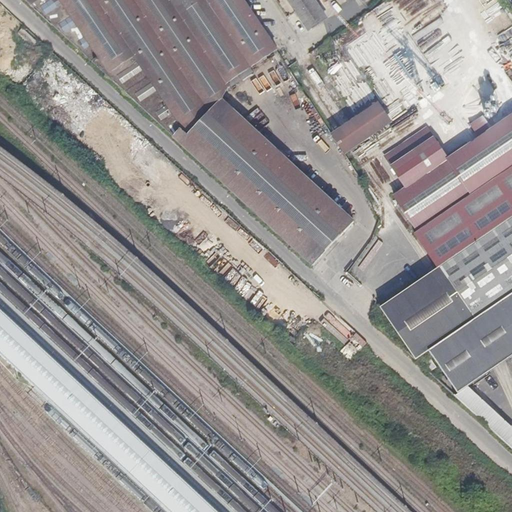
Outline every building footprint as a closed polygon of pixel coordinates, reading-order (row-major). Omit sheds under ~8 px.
[(230,86),(228,83),(277,50),(242,0),(25,0),(71,42),(135,100),(177,140),(230,188),(314,265),(354,221),(222,100),(230,86)] [(290,0),(309,28),(326,17),(314,0),(290,0)] [(348,155),(397,124),(383,102),(333,133),(348,155)] [(439,267),(511,217),(511,117),(493,130),(483,116),(470,125),(479,139),(449,160),(427,128),(386,157),(407,188),(396,197),(418,231),(415,233),(439,267)] [(511,217),(439,267),(402,294),(436,346),(488,310),(511,293),(511,217)] [(511,293),(488,310),(436,346),(429,350),(461,397),(497,372),(511,361),(511,293)]
